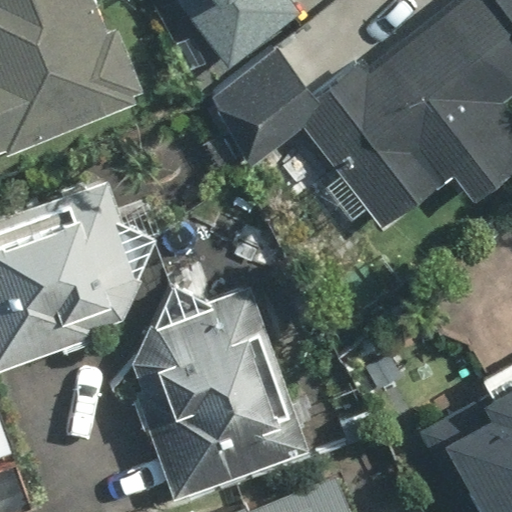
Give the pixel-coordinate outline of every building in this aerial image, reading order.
[(101,33),(87,0),(0,0),(0,156),(141,99),(113,28),(101,33)] [(155,0),(204,69),(292,6),(287,0),(155,0)] [(511,0),(426,0),(308,90),(273,44),(200,100),(248,164),(289,132),(364,231),(440,173),(465,206),(511,169),(511,124),(494,101),(511,88),(511,0)] [(112,216),(105,176),(0,215),(0,365),(91,331),(86,316),(124,301),(165,208),(112,216)] [(306,449),(247,285),(107,336),(167,500),(306,449)] [(511,511),(511,375),(390,440),(428,511),(511,511)] [(344,511),(332,473),(212,511),(344,511)]
